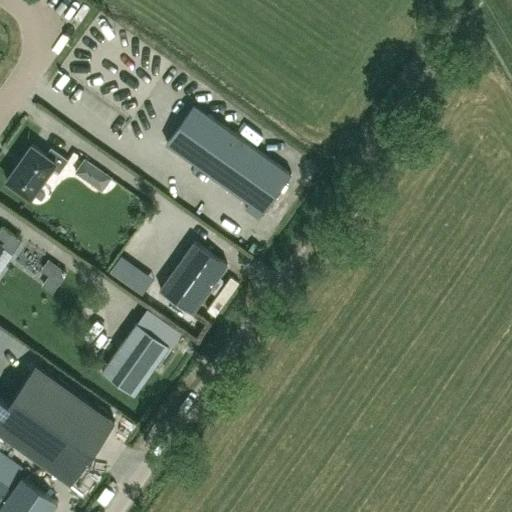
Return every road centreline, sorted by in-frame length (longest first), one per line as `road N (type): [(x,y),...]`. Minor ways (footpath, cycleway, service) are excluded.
road 1 (unclassified): [(103,511),(266,278)]
road 2 (unknown): [(28,75),(262,232)]
road 3 (residential): [(10,0),(37,36),(28,75),(0,116)]
